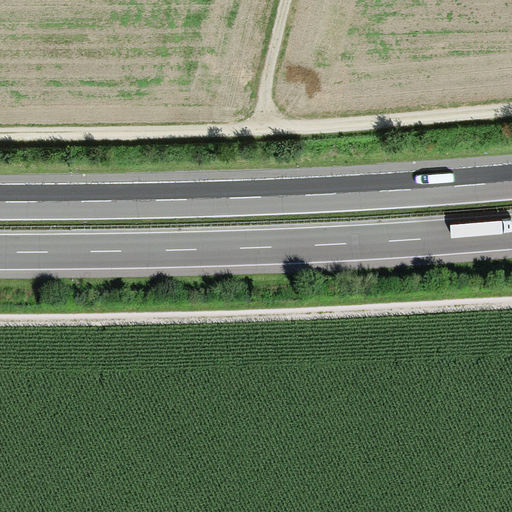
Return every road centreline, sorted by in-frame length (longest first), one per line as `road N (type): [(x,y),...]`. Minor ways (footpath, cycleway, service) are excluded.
road 1 (track): [(0,133),(260,128),(511,107)]
road 2 (motorway): [(511,180),(320,194),(0,201)]
road 3 (motorway): [(0,251),(511,230)]
road 4 (track): [(511,290),(0,310)]
road 5 (track): [(284,0),(260,128)]
